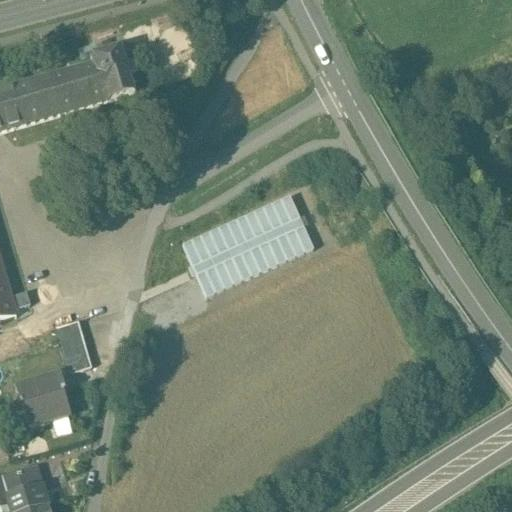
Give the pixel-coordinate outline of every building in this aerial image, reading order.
[(0,325),(15,321),(14,315),(30,310),(25,298),(10,302),(0,268),(0,137),(134,99),(130,87),(137,86),(130,63),(124,65),(120,54),(89,63),(90,68),(0,94),(0,325)] [(159,101),(136,107),(143,129),(165,122),(159,101)] [(206,300),(317,256),(294,201),(184,245),(206,300)] [(78,327),(56,333),(70,379),(91,373),(78,327)] [(21,410),(26,428),(68,416),(63,397),(64,396),(60,380),(14,393),(19,410),(21,410)] [(39,511),(46,510),(36,473),(16,479),(16,481),(2,485),(0,484),(0,511),(39,511)]
